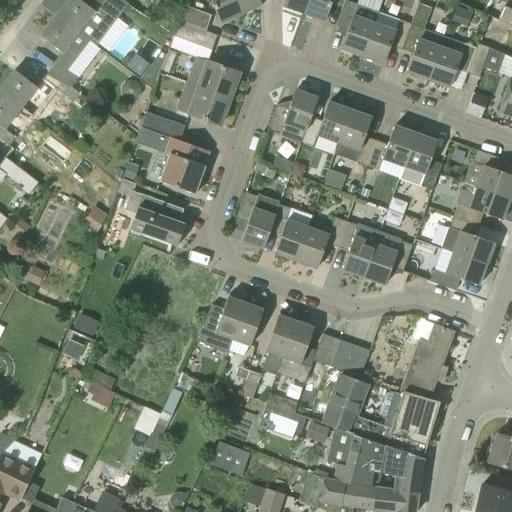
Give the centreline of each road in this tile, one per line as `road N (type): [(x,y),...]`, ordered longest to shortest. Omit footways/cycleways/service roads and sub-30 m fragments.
road 1 (residential): [(495,325),(412,295),(347,306),(227,262),(211,223),(263,78),(298,64),(511,142)]
road 2 (residential): [(437,511),(474,384)]
